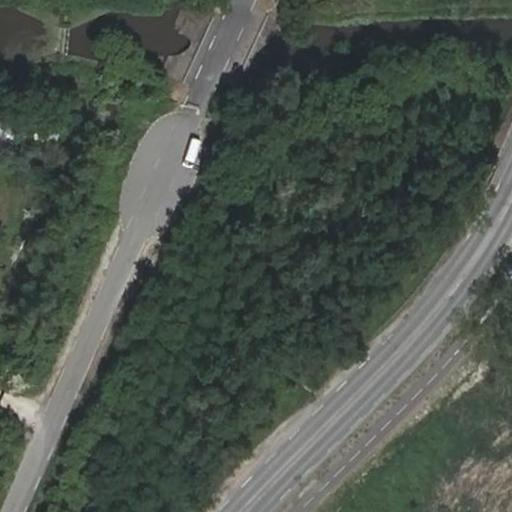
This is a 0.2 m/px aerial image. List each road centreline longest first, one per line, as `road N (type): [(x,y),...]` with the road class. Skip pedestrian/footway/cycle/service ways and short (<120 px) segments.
road 1 (unclassified): [(171,158),(13,511)]
road 2 (secondary): [(241,511),(413,336),(486,241)]
